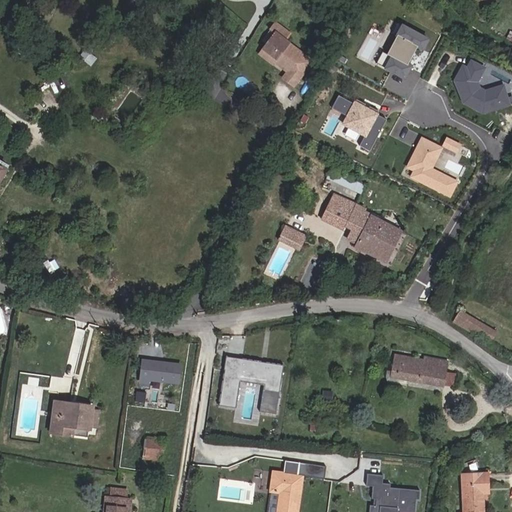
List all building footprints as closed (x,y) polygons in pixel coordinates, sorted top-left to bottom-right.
[(274,14),(268,22),(274,27),(268,36),(264,41),(275,50),(272,53),(285,63),(280,69),(292,78),(309,54),(283,33),(288,26),(274,14)] [(261,30),(268,36),(274,27),(268,22),(261,30)] [(404,79),(411,66),(406,63),(413,47),(422,51),(429,37),(398,22),(377,66),(404,79)] [(271,55),(272,53),(275,50),(264,41),(259,46),(271,55)] [(461,103),(484,113),(511,104),(504,82),(485,89),(480,86),(479,81),(486,65),(473,59),(460,64),(453,80),(461,103)] [(337,94),(331,106),(344,113),(351,102),(337,94)] [(370,150),(388,119),(354,100),(336,131),(370,150)] [(442,145),(420,135),(406,167),(413,170),(409,178),(452,197),(459,179),(434,168),(442,151),(458,158),(464,144),(446,136),(442,145)] [(461,173),(464,164),(449,158),(446,168),(461,173)] [(358,182),(326,168),(323,175),(355,189),(358,182)] [(357,204),(332,191),(317,216),(340,228),(342,224),(348,227),(345,235),(355,240),(352,244),(383,260),(397,229),(355,209),(357,204)] [(290,241),(294,232),(279,226),(275,240),(295,248),(297,244),(290,241)] [(290,241),(297,244),(300,234),(294,232),(290,241)] [(462,314),(456,324),(471,332),(475,325),(477,322),(462,314)] [(479,336),(483,329),(475,325),(471,332),(479,336)] [(390,375),(445,388),(449,369),(451,363),(454,349),(444,341),(440,358),(424,354),(423,361),(395,354),(390,375)] [(463,356),(454,349),(451,363),(461,365),(463,356)] [(240,372),(242,363),(266,366),(266,361),(225,356),(224,370),(240,372)] [(140,380),(151,382),(152,378),(157,379),(177,382),(179,364),(144,358),(140,380)] [(236,408),(240,377),(265,380),(264,390),(280,392),(284,364),(266,361),(266,366),(242,363),(240,372),(224,370),(219,406),(236,408)] [(492,382),(477,367),(472,373),(487,388),(492,382)] [(449,369),(445,388),(452,389),(457,371),(449,369)] [(278,410),(280,392),(264,390),(261,408),(278,410)] [(59,400),(54,431),(76,435),(77,429),(94,432),(95,429),(102,430),(104,412),(99,411),(99,407),(59,400)] [(162,440),(144,438),(142,459),(159,461),(162,440)] [(300,464),(285,461),(283,474),(273,473),(271,491),(280,493),(277,511),(295,511),(301,477),(298,477),(300,464)] [(301,477),(325,480),(327,467),(300,464),(298,477),(301,477)] [(486,511),(485,486),(492,486),(491,470),(465,472),(464,511),(486,511)] [(413,511),(415,499),(418,500),(419,491),(390,488),(390,484),(382,484),(383,476),(368,474),(367,486),(373,487),(372,499),(377,499),(376,505),(370,505),(369,511),(413,511)] [(274,511),(276,492),(269,492),(267,511),(274,511)] [(119,494),(118,500),(130,503),(132,496),(119,494)] [(130,503),(118,500),(113,499),(110,511),(135,511),(137,504),(130,503)]
